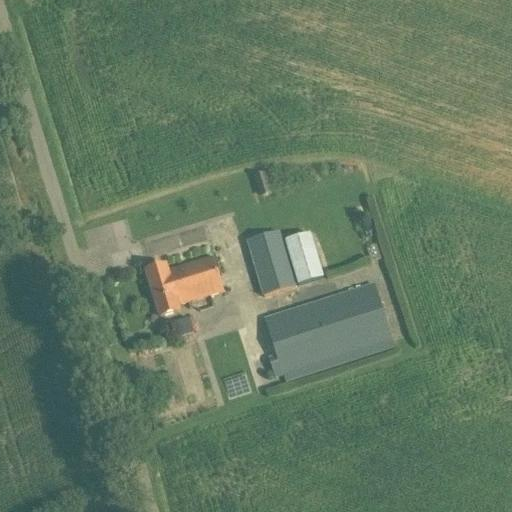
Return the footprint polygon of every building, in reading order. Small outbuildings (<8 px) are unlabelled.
[(260,188),(270,186),(267,167),(257,169),(260,188)] [(189,220),(251,205),(243,174),(192,186),(196,204),(186,206),(189,220)] [(134,219),(117,226),(123,241),(140,234),(134,219)] [(246,244),(251,263),(262,300),(296,289),(280,234),(246,244)] [(326,257),(341,251),(335,235),(319,241),(326,257)] [(284,243),(287,251),(297,288),(323,280),(310,236),(284,243)] [(177,309),(223,295),(212,261),(167,274),(166,274),(177,309)] [(166,274),(167,274),(165,268),(146,274),(160,320),(179,314),(177,309),(166,274)] [(286,386),(394,351),(392,342),(374,287),(265,322),(273,348),(264,351),(267,361),(269,360),(275,380),(283,377),(286,386)] [(217,306),(199,305),(198,318),(216,319),(217,306)] [(225,324),(209,328),(223,372),(214,375),(216,382),(225,379),(228,391),(258,382),(250,356),(236,360),(225,324)]
